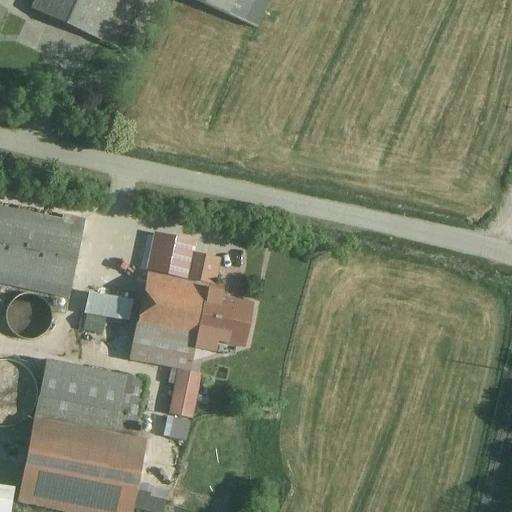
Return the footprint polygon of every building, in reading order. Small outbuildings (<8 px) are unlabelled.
[(34,0),(30,10),(119,50),(142,0),(34,0)] [(271,0),(189,0),(259,29),(271,0)] [(81,222),(0,208),(0,299),(11,301),(13,288),(69,297),(81,222)] [(153,234),(129,362),(177,371),(168,416),(193,421),(202,377),(190,374),(195,351),(211,354),(213,343),(242,349),(250,307),(221,302),(229,261),(192,254),(194,242),(153,234)] [(133,302),(89,294),(84,315),(105,319),(99,354),(122,359),(133,302)] [(8,326),(12,333),(20,339),(30,342),(39,340),(47,334),(52,325),(53,317),(51,309),(46,302),(39,297),(30,296),(22,297),(15,302),(9,309),(7,317),(8,326)] [(45,361),(35,415),(139,434),(149,380),(45,361)] [(0,429),(3,430),(15,428),(25,421),(33,411),(36,399),(35,387),(30,376),(21,368),(11,363),(0,362),(0,429)] [(35,419),(19,506),(48,511),(131,511),(145,440),(35,419)] [(0,511),(7,511),(11,493),(0,490),(0,511)]
